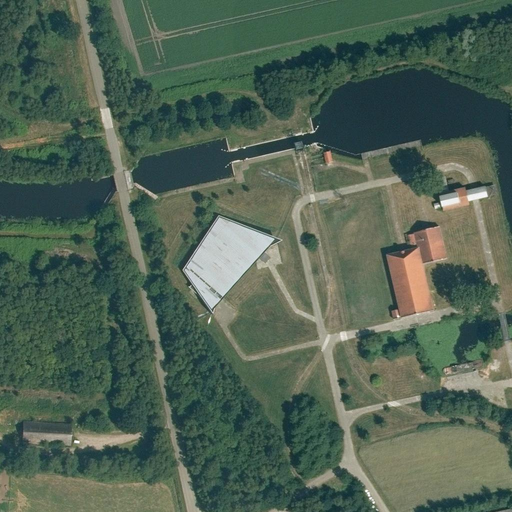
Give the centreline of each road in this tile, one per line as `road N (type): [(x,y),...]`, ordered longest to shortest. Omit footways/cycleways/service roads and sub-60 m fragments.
road 1 (unclassified): [(191,511),(80,0)]
road 2 (track): [(342,416),(511,383)]
